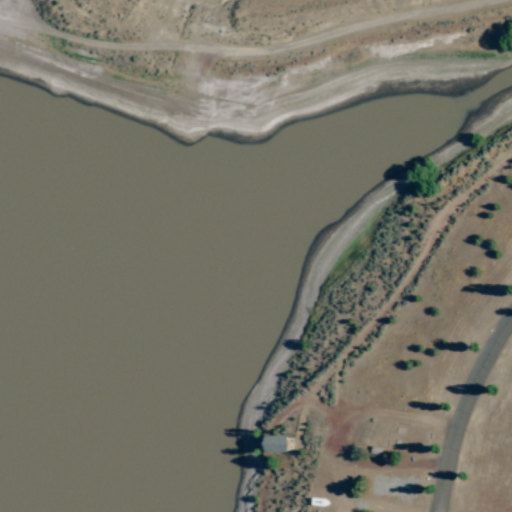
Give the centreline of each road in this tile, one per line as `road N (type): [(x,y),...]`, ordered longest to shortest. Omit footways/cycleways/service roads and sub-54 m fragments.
road 1 (residential): [(436,511),(460,428),(511,324)]
road 2 (residential): [(357,33),(511,0)]
